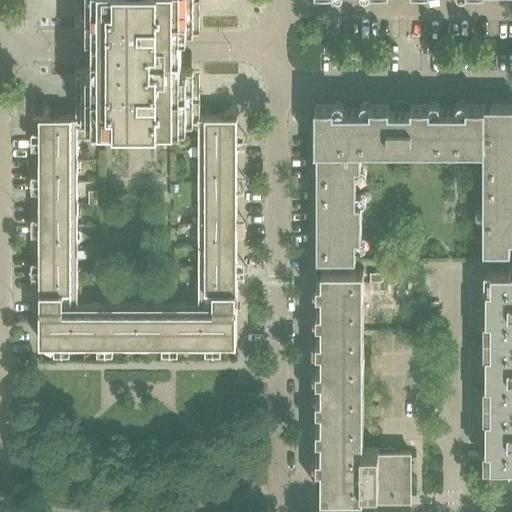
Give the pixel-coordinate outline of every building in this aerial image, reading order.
[(77,92),(77,114),(78,114),(78,117),(132,117),(132,114),(146,114),(146,117),(200,117),(200,114),(200,92),(201,62),(187,62),(187,52),(187,38),(187,29),(201,29),(201,6),(200,0),(76,0),(77,6),(77,28),(83,28),(83,29),(95,29),(95,38),(95,52),(95,62),(95,63),(83,63),(83,64),(77,64),(77,92)] [(336,103),(317,103),(317,148),(319,148),(319,256),(357,256),(357,237),(362,237),(362,200),(357,200),(357,165),(362,165),(362,147),(485,147),(485,249),(511,249),(511,102),(468,103),(468,109),(432,109),(432,103),(413,103),(413,108),(390,108),(390,103),(371,103),(371,108),(336,108),(336,103)] [(78,122),(78,117),(78,114),(77,114),(39,115),(40,340),(237,340),(238,114),(200,114),(200,117),(200,302),(78,302),(78,122)] [(89,202),(97,201),(97,189),(89,189),(89,202)] [(511,266),(487,266),(487,462),(511,462),(511,266)] [(323,339),(318,339),(318,350),(323,350),(323,366),(318,366),(318,379),(323,379),(323,397),(318,397),(318,408),(323,408),(324,426),(318,426),(318,437),(324,437),(324,455),(319,455),(319,467),(324,467),(324,496),(413,495),(412,452),(386,452),(382,452),(382,448),(366,448),(365,268),(323,268),(323,281),(318,281),(318,292),(323,292),(323,310),(318,310),(318,323),(323,323),(323,339)] [(370,271),(370,280),(382,280),(382,271),(370,271)]
